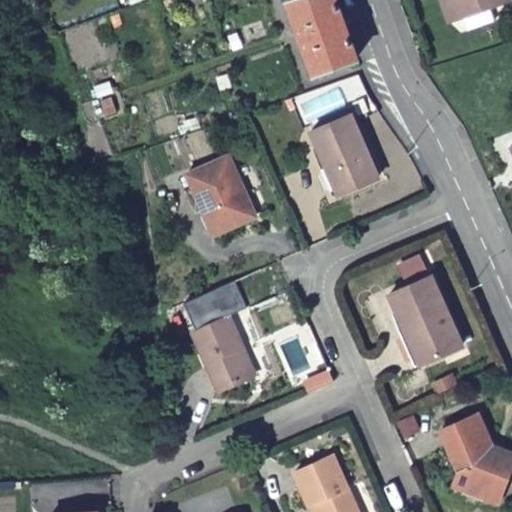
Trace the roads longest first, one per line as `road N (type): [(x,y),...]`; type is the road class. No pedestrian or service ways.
road 1 (residential): [(467,203),(335,257),(318,272),(318,294),(356,391)]
road 2 (residential): [(366,0),(387,63),(467,203)]
road 3 (residential): [(183,460),(356,391)]
road 4 (residential): [(356,391),(410,511)]
